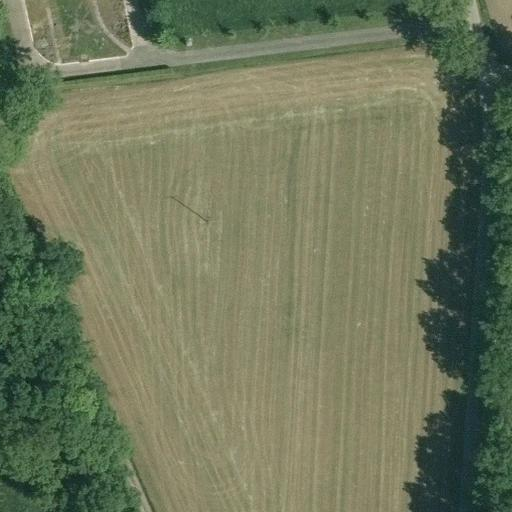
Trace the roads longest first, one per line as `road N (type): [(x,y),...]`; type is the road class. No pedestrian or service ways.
road 1 (unclassified): [(492,84),(465,511)]
road 2 (unclassified): [(143,511),(0,198)]
